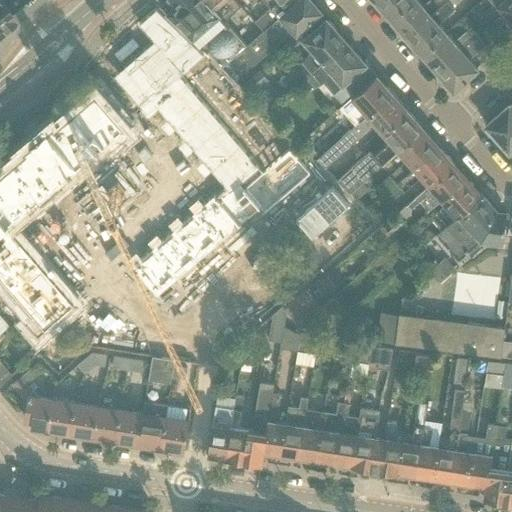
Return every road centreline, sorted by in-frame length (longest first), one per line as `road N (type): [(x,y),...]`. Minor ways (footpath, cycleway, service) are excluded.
road 1 (tertiary): [(359,511),(44,462),(0,428)]
road 2 (residential): [(448,127),(341,0)]
road 3 (tertiary): [(0,86),(98,0)]
